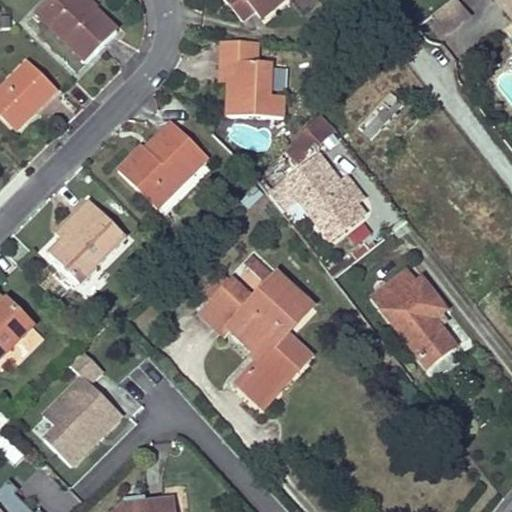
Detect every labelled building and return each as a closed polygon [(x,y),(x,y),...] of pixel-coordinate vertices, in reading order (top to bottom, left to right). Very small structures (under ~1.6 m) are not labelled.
[(90,16),(74,0),(49,0),(36,14),(87,66),(117,35),(94,11),(90,16)] [(87,0),(74,0),(90,16),(94,11),(96,9),(87,0)] [(253,13),(257,16),(275,0),(222,0),(241,23),(253,13)] [(275,0),(257,16),(261,22),(287,0),(275,0)] [(455,0),(451,0),(433,17),(447,32),(468,13),(455,0)] [(511,0),(494,0),(511,22),(511,0)] [(221,43),(220,68),(228,68),(227,86),(226,119),(284,122),(285,100),(269,100),(270,66),(256,65),(257,45),(221,43)] [(0,92),(0,116),(9,126),(17,118),(24,125),(55,95),(26,67),(0,92)] [(220,68),(219,85),(227,86),(228,68),(220,68)] [(388,95),(356,129),(369,142),(401,108),(388,95)] [(17,118),(9,126),(16,134),(24,125),(17,118)] [(320,118),(307,131),(318,141),(321,146),(334,132),(320,118)] [(151,159),(145,153),(142,149),(117,173),(156,212),(195,173),(187,165),(198,153),(172,126),(159,139),(166,145),(151,159)] [(318,141),(307,131),(287,152),(297,163),(318,141)] [(159,139),(145,153),(151,159),(166,145),(159,139)] [(198,153),(187,165),(195,173),(206,162),(198,153)] [(367,220),(358,207),(366,201),(349,178),(341,184),(337,178),(322,158),(268,197),(282,218),(297,207),(327,249),(367,220)] [(66,235),(59,242),(46,255),(81,289),(97,273),(96,272),(126,241),(88,203),(61,230),(66,235)] [(61,230),(54,237),(59,242),(66,235),(61,230)] [(247,311),(225,290),(200,317),(222,338),(229,331),(255,357),(260,362),(257,365),(237,386),(261,409),(284,385),(277,379),(284,371),(291,377),(307,359),(283,337),(308,310),(276,279),(274,281),(253,261),(246,268),(267,289),(253,304),(247,311)] [(439,329),(432,321),(439,315),(443,313),(419,283),(413,287),(405,276),(372,300),(425,370),(453,349),(439,329)] [(231,283),(225,290),(247,311),(253,304),(231,283)] [(5,303),(0,307),(0,363),(32,331),(5,303)] [(439,315),(432,321),(439,329),(445,323),(439,315)] [(71,470),(121,419),(89,387),(103,374),(82,353),(68,367),(82,381),(54,409),(66,421),(56,432),(44,444),(71,470)] [(255,357),(252,360),(257,365),(260,362),(255,357)] [(277,379),(284,385),(291,377),(284,371),(277,379)] [(66,421),(54,409),(43,420),(56,432),(66,421)] [(0,505),(11,495),(4,488),(0,491),(0,505)] [(28,511),(11,495),(0,505),(0,511),(28,511)]
